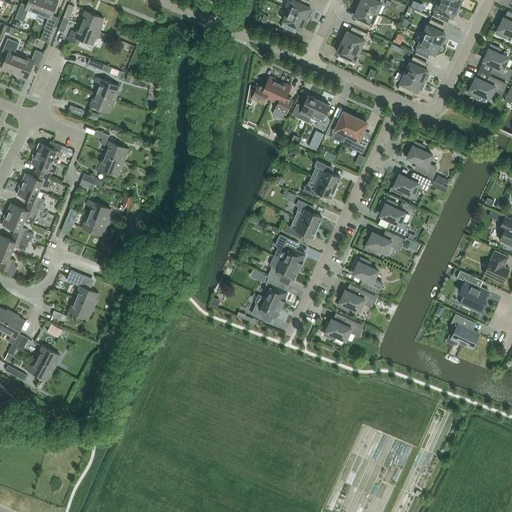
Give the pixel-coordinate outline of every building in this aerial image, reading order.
[(14,3),(15,0),(3,0),(0,7),(5,8),(8,1),(14,3)] [(38,13),(42,0),(28,0),(27,5),(21,2),(15,18),(23,21),(28,9),(38,13)] [(52,30),(57,17),(52,15),(57,0),(42,0),(38,13),(48,17),(44,27),(48,29),(46,35),(50,37),(52,30)] [(308,19),(312,11),(309,10),(311,8),(307,6),(309,0),(292,0),(288,10),(308,19)] [(377,13),(382,3),(381,2),(382,0),(358,0),(357,4),(377,13)] [(456,15),(460,8),(443,0),(438,0),(435,9),(432,15),(445,21),(448,15),(452,17),(454,14),(456,15)] [(411,7),(418,10),(421,4),(415,1),(411,7)] [(68,19),(74,6),(68,4),(63,17),(68,19)] [(372,24),(377,13),(357,4),(353,12),(356,13),(354,16),(358,18),(356,23),(369,29),(371,24),(372,24)] [(100,24),(103,18),(84,10),(79,23),(99,31),(102,25),(100,24)] [(304,27),(308,19),(288,10),(283,21),(284,21),(281,27),(294,33),(297,27),(301,29),(302,26),(304,27)] [(63,32),(68,19),(63,17),(58,30),(63,32)] [(511,21),(504,17),(500,25),(496,33),(500,35),(506,38),(508,34),(511,35),(511,21)] [(442,45),(446,37),(444,36),(445,33),(441,31),(443,25),(430,19),(428,25),(427,25),(422,35),(442,45)] [(96,38),(99,31),(79,23),(76,32),(71,30),(67,39),(78,43),(80,38),(93,44),(95,37),(96,38)] [(360,50),(365,39),(364,39),(367,33),(354,27),(351,33),(347,31),(346,34),(343,33),(340,41),(360,50)] [(400,44),(404,37),(398,34),(394,42),(400,44)] [(379,38),(373,35),(371,40),(377,43),(379,38)] [(439,52),(442,45),(422,35),(417,46),(418,46),(415,52),(428,58),(431,52),(435,54),(436,51),(439,52)] [(28,41),(34,44),(36,38),(30,36),(28,41)] [(21,55),(14,52),(19,42),(7,38),(0,55),(0,56),(5,58),(1,68),(14,74),(21,55)] [(355,61),(360,50),(340,41),(336,48),(338,50),(337,52),(341,54),(339,60),(352,66),(354,60),(355,61)] [(494,46),(491,44),(487,52),(483,61),(494,66),(491,72),(508,79),(511,71),(511,70),(504,66),(508,57),(499,53),(500,49),(494,46)] [(38,66),(42,56),(43,52),(35,49),(31,59),(21,55),(14,74),(26,79),(32,64),(38,66)] [(425,82),(428,74),(426,73),(428,70),(423,68),(426,62),(413,56),(410,62),(405,72),(425,82)] [(109,72),(111,67),(89,58),(87,63),(109,72)] [(388,72),(390,66),(384,63),(381,68),(388,72)] [(421,90),(425,82),(405,72),(400,83),(398,89),(411,95),(413,89),(418,91),(419,88),(421,90)] [(116,92),(119,86),(95,76),(94,81),(98,83),(95,91),(115,99),(118,93),(116,92)] [(250,85),(248,96),(263,103),(265,97),(271,100),(280,82),(275,79),(275,78),(270,76),(265,85),(259,83),(256,88),(250,85)] [(502,93),(506,84),(489,76),(487,82),(476,77),(472,85),(468,93),(472,95),(478,97),(480,94),(489,98),(494,89),(502,93)] [(291,86),(286,83),(285,84),(280,82),(271,100),(278,103),(275,109),(286,114),(291,103),(285,100),(291,86)] [(112,106),(115,99),(95,91),(90,104),(108,112),(111,105),(112,106)] [(311,117),(319,100),(308,95),(303,106),(297,104),(292,115),(298,117),(300,112),(311,117)] [(325,117),(330,105),(319,100),(311,117),(317,120),(317,121),(317,127),(325,130),(330,119),(325,117)] [(89,112),(83,110),(70,104),(68,110),(87,117),(89,112)] [(99,114),(90,111),(88,117),(97,121),(99,114)] [(331,121),(326,134),(344,142),(355,117),(344,111),(340,119),(338,124),(331,121)] [(344,142),(343,144),(363,153),(369,139),(361,135),(364,130),(367,122),(355,117),(344,142)] [(127,148),(109,140),(107,139),(109,134),(96,129),(94,135),(102,138),(100,143),(107,145),(103,153),(123,161),(126,155),(125,154),(127,148)] [(316,130),(313,136),(316,137),(321,140),(324,134),(316,130)] [(33,152),(52,160),(55,154),(61,156),(63,152),(59,151),(62,145),(50,141),(48,146),(39,142),(36,149),(35,149),(33,152)] [(428,163),(432,154),(423,150),(424,146),(418,143),(415,141),(411,149),(407,158),(418,163),(415,169),(432,176),(436,167),(428,163)] [(50,166),(52,160),(33,152),(32,156),(33,156),(30,163),(38,166),(36,171),(51,177),(53,172),(54,173),(56,168),(50,166)] [(121,168),(123,161),(103,153),(98,166),(117,174),(119,167),(121,168)] [(341,177),(329,172),(323,169),(326,164),(317,160),(315,165),(317,167),(312,177),(336,188),(339,181),(341,177)] [(47,187),(51,177),(36,171),(34,176),(25,173),(22,180),(21,179),(20,183),(38,190),(41,184),(47,187)] [(95,183),(97,178),(84,173),(82,178),(95,183)] [(426,190),(430,181),(413,173),(410,179),(400,174),(396,182),(392,190),(396,192),(396,191),(402,194),(404,191),(413,195),(417,186),(426,190)] [(445,185),(448,179),(438,175),(435,180),(445,185)] [(274,182),(283,185),(285,179),(277,176),(274,182)] [(333,194),(336,188),(312,177),(310,182),(308,181),(306,185),(305,185),(303,191),(318,198),(320,193),(331,198),(333,194)] [(92,189),(95,183),(82,178),(79,184),(92,189)] [(446,192),(448,187),(434,180),(432,186),(446,192)] [(36,196),(38,190),(20,183),(18,186),(20,187),(17,194),(30,199),(27,204),(39,208),(38,208),(43,210),(45,205),(43,204),(45,199),(36,196)] [(296,195),(288,192),(285,198),(293,201),(296,195)] [(492,206),(494,201),(487,198),(485,202),(492,206)] [(87,214),(107,222),(109,215),(108,215),(111,208),(87,199),(85,204),(90,206),(87,214)] [(405,234),(409,225),(401,221),(405,212),(396,208),(397,204),(391,201),(388,199),(384,207),(380,216),(391,221),(388,227),(405,234)] [(295,217),(318,227),(321,221),(320,221),(322,217),(310,212),(313,207),(298,200),(296,206),(298,207),(297,211),(298,211),(295,217)] [(39,208),(27,204),(26,209),(10,203),(8,210),(6,209),(5,213),(24,220),(24,221),(32,224),(38,208),(39,208)] [(78,211),(70,208),(65,221),(73,224),(78,211)] [(22,226),(24,221),(24,220),(5,213),(4,216),(5,217),(2,224),(15,229),(13,234),(24,238),(29,240),(28,241),(30,242),(33,234),(27,231),(28,229),(22,226)] [(104,228),(107,222),(87,214),(82,227),(100,234),(103,228),(104,228)] [(511,218),(505,216),(500,227),(505,229),(500,240),(511,245),(511,218)] [(315,234),(318,227),(295,217),(290,227),(287,225),(284,231),(299,237),(301,232),(313,238),(315,234)] [(399,248),(403,239),(386,231),(383,237),(373,232),(369,240),(365,248),(368,250),(369,249),(375,252),(376,249),(386,253),(390,244),(399,248)] [(24,238),(13,234),(11,239),(0,234),(0,246),(12,251),(14,246),(25,250),(28,241),(29,240),(24,238)] [(273,256),(283,260),(300,268),(303,260),(306,254),(295,249),(298,243),(280,234),(275,245),(278,246),(273,256)] [(108,255),(111,247),(105,245),(102,253),(108,255)] [(9,257),(12,251),(0,246),(0,258),(2,260),(0,265),(0,268),(7,271),(7,272),(13,275),(17,266),(14,264),(15,260),(9,257)] [(504,267),(509,257),(495,251),(490,260),(484,274),(503,283),(510,269),(504,267)] [(374,279),(378,270),(368,266),(370,262),(364,259),(361,257),(357,265),(353,273),(364,279),(361,284),(378,292),(382,283),(374,279)] [(296,275),(300,268),(283,260),(279,269),(272,266),(268,276),(269,276),(279,281),(282,276),(293,281),(296,275)] [(98,292),(87,288),(91,277),(70,269),(66,279),(79,285),(74,297),(94,306),(97,299),(95,299),(98,292)] [(460,270),(457,277),(464,280),(458,292),(462,293),(463,294),(459,303),(464,305),(463,306),(470,309),(470,308),(482,313),(486,304),(484,303),(489,291),(480,287),(475,285),(478,278),(460,270)] [(261,274),(257,281),(263,284),(266,277),(261,274)] [(279,281),(269,276),(266,283),(267,286),(270,288),(266,298),(282,306),(286,298),(285,298),(288,292),(284,290),(287,285),(279,281)] [(372,306),(376,297),(359,289),(356,295),(346,290),(342,298),(338,306),(341,308),(342,307),(348,310),(349,307),(359,311),(363,302),(372,306)] [(282,306),(266,298),(257,294),(254,301),(256,305),(252,314),(260,318),(262,312),(275,319),(278,313),(279,313),(282,306)] [(91,312),(94,306),(74,297),(69,310),(87,318),(90,312),(91,312)] [(0,329),(3,331),(13,312),(7,309),(6,310),(0,307),(0,306),(0,329)] [(444,309),(438,306),(435,313),(441,315),(444,309)] [(65,321),(67,315),(54,310),(52,315),(65,321)] [(245,314),(238,311),(236,316),(251,322),(252,318),(245,315),(245,314)] [(13,312),(3,331),(11,335),(8,341),(12,343),(8,352),(13,354),(17,347),(23,335),(18,332),(25,320),(19,317),(19,315),(13,312)] [(479,334),(469,329),(472,321),(456,314),(450,326),(456,328),(453,333),(450,334),(447,341),(453,344),(459,342),(473,348),(479,334)] [(358,335),(362,326),(346,318),(343,324),(332,319),(328,327),(324,335),(328,337),(328,336),(334,339),(336,336),(346,340),(350,331),(358,335)] [(47,332),(58,337),(62,329),(51,324),(47,332)] [(23,335),(17,347),(22,350),(29,338),(23,335)] [(56,361),(60,354),(42,345),(35,357),(54,367),(58,361),(56,361)] [(12,355),(7,353),(3,360),(8,363),(12,355)] [(51,374),(54,367),(35,357),(31,365),(26,363),(24,367),(47,379),(50,373),(51,374)] [(26,375),(8,365),(5,370),(23,380),(26,375)]
